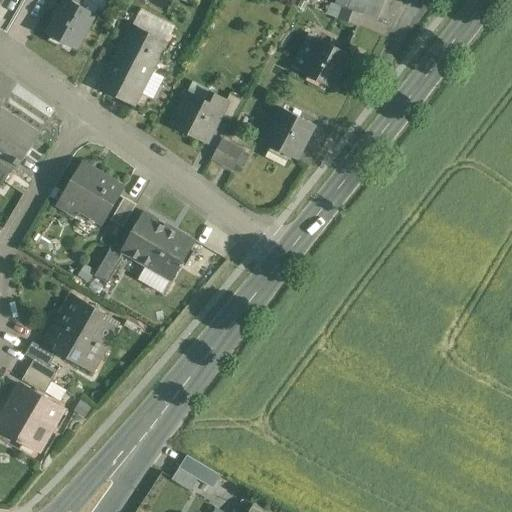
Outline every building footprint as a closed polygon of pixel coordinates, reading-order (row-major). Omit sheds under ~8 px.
[(63,0),(48,28),(80,48),(103,12),(87,0),(63,0)] [(363,26),(371,0),(348,0),(342,19),(363,26)] [(174,40),(135,23),(102,84),(140,108),(174,40)] [(340,84),(354,50),(311,30),(295,66),(340,84)] [(190,86),(174,119),(210,139),(233,97),(212,86),(208,96),(190,86)] [(2,107),(0,106),(0,159),(16,170),(41,134),(2,107)] [(314,126),(283,110),(266,143),(297,159),(314,126)] [(226,137),(216,156),(236,167),(245,146),(226,137)] [(87,158),(57,202),(79,215),(84,207),(109,221),(132,183),(87,158)] [(0,187),(1,189),(10,175),(0,168),(0,187)] [(130,225),(143,203),(129,195),(116,217),(130,225)] [(180,277),(202,237),(149,205),(125,248),(131,251),(180,277)] [(111,249),(94,279),(109,288),(126,259),(111,249)] [(96,369),(126,323),(77,288),(45,334),(96,369)] [(55,356),(43,349),(33,343),(26,355),(35,360),(30,369),(52,382),(57,372),(49,367),(55,356)] [(52,382),(33,371),(29,369),(23,380),(45,393),(52,382)] [(65,409),(29,388),(28,388),(25,386),(9,414),(5,411),(0,419),(0,430),(22,443),(23,444),(23,442),(36,449),(50,425),(54,427),(65,409)] [(219,475),(189,459),(186,458),(180,469),(213,486),(219,475)]
